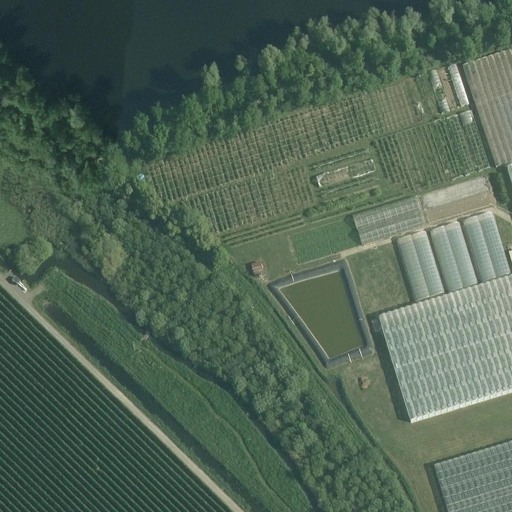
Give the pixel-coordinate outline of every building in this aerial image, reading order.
[(427,117),(468,105),(458,70),(417,82),(427,117)] [(449,181),(489,170),(472,111),(433,122),(449,181)] [(347,191),(380,182),(374,157),(371,158),(369,149),(322,162),(324,170),(314,173),(318,189),(329,186),(330,192),(346,187),(347,191)] [(429,222),(493,205),(486,177),(422,193),(429,222)] [(510,276),(494,213),(465,221),(481,283),(510,276)] [(478,286),(461,223),(432,231),(449,294),(478,286)] [(444,295),(428,233),(399,240),(414,302),(444,295)] [(254,273),(264,269),(262,262),(252,266),(254,273)] [(511,393),(511,278),(379,320),(412,425),(511,393)] [(511,511),(511,443),(433,468),(446,511),(511,511)]
